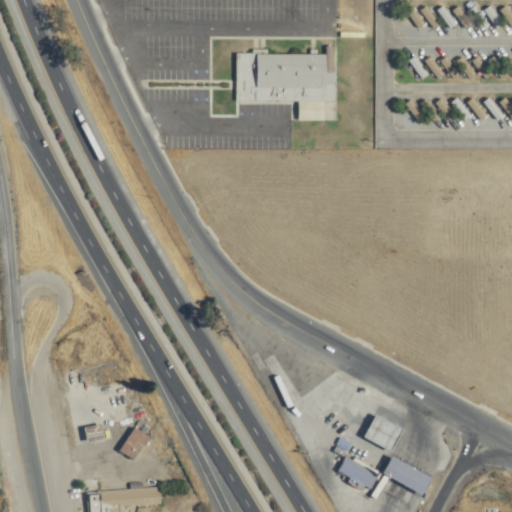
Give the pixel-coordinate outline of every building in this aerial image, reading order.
[(237,53),(237,102),(335,101),(335,53),(237,53)] [(362,437),(389,452),(401,430),(374,415),(362,437)] [(103,439),(100,425),(83,429),(86,442),(103,439)] [(148,438),(134,428),(118,450),(132,460),(148,438)] [(370,489),(378,474),(344,457),(337,472),(370,489)] [(380,477),(421,493),(428,475),(387,459),(380,477)] [(125,511),(125,506),(163,504),(162,488),(89,491),(90,511),(125,511)]
